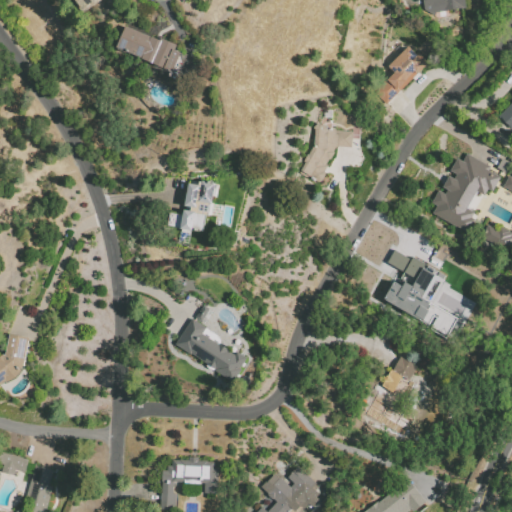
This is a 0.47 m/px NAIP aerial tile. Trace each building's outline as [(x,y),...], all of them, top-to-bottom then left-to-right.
[(94,0),(79,10),(72,0),(94,0)] [(464,0),(466,9),(427,15),(424,0),(464,0)] [(114,51),(173,69),(178,52),(173,50),(175,43),(122,27),(114,51)] [(386,65),(393,73),(373,91),(385,103),(426,64),(408,44),(386,65)] [(511,98),(496,114),(510,129),(511,127),(511,98)] [(352,129),(309,127),(307,177),(327,178),(328,146),(351,147),(352,129)] [(499,176),(488,171),(490,165),(465,154),(462,161),(455,158),(448,173),(440,190),(437,188),(431,203),(435,205),(431,214),(467,231),(476,213),(467,209),(475,190),(484,194),(486,188),(492,191),(499,176)] [(511,191),(511,177),(508,175),(502,186),(511,191)] [(205,232),(212,183),(198,181),(197,184),(187,183),(182,214),(168,212),(166,226),(205,232)] [(511,232),(499,226),(497,229),(486,224),(479,237),(506,250),(511,237),(511,232)] [(382,302),(447,334),(456,316),(430,304),(445,275),(393,249),(386,264),(415,278),(411,285),(403,281),(401,286),(392,281),(382,302)] [(175,343),(233,379),(247,358),(236,351),(234,354),(201,333),(205,327),(191,317),(175,343)] [(0,354),(2,353),(3,355),(7,333),(28,337),(23,365),(18,368),(20,370),(0,385),(0,354)] [(366,411),(402,430),(409,417),(397,410),(412,381),(408,379),(416,365),(396,355),(366,411)] [(27,458),(2,453),(0,463),(0,472),(13,474),(14,470),(25,471),(27,458)] [(158,508),(174,510),(175,493),(172,493),(172,481),(203,482),(203,493),(216,493),(218,460),(171,458),(171,465),(166,464),(166,469),(161,469),(158,508)] [(14,511),(46,511),(57,470),(34,464),(23,504),(14,511)] [(273,474),(278,478),(279,477),(290,487),(293,483),(286,477),(296,466),(319,486),(315,490),(319,493),(316,496),(319,499),(311,507),(308,504),(303,508),(300,505),(294,511),(290,508),(286,511),(255,511),(261,506),(266,511),(275,501),(260,487),(273,474)] [(406,511),(423,500),(407,478),(361,511),(406,511)]
